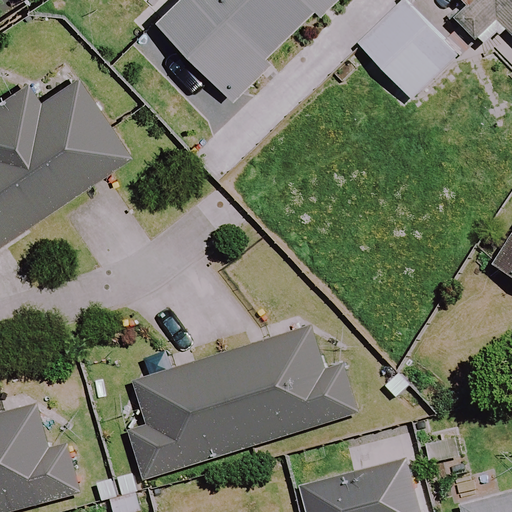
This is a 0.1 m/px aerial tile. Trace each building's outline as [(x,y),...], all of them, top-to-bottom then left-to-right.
[(511,0),(438,0),(434,5),(470,40),(483,27),(511,55),(511,0)] [(457,57),(403,2),(355,48),(409,103),(457,57)] [(0,247),(39,219),(125,156),(59,66),(24,92),(20,86),(0,100),(0,247)] [(511,254),(501,274),(511,280),(511,254)] [(320,376),(307,333),(133,385),(146,427),(126,433),(140,482),(351,418),(337,371),(320,376)] [(44,454),(32,409),(0,418),(0,511),(18,511),(77,496),(63,448),(44,454)] [(511,511),(511,495),(457,510),(457,511),(511,511)]
